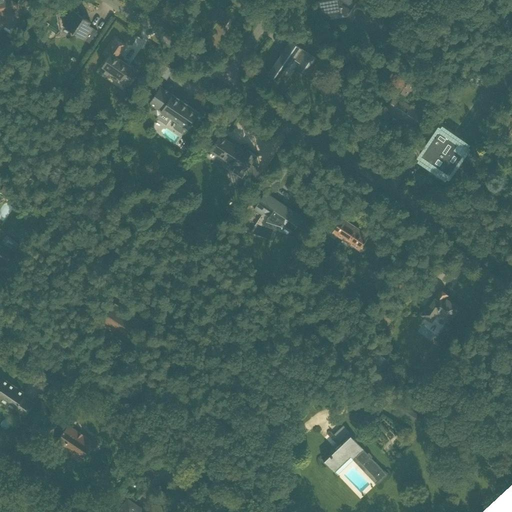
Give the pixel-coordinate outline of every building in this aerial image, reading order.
[(0,0),(0,25),(9,31),(30,0),(12,0),(11,1),(9,0),(0,0)] [(349,15),(360,0),(322,0),(318,1),(323,21),(349,15)] [(62,26),(84,39),(95,22),(73,9),(62,26)] [(118,50),(126,43),(114,31),(104,41),(111,49),(97,62),(120,87),(137,70),(118,50)] [(320,60),(292,40),(267,74),(282,85),(295,67),(308,76),(320,60)] [(149,103),(190,130),(201,112),(160,86),(149,103)] [(385,111),(412,131),(424,114),(396,94),(385,111)] [(450,182),(474,147),(441,125),(418,159),(450,182)] [(240,175),(254,154),(222,132),(208,153),(240,175)] [(290,235),(302,218),(267,192),(254,209),(290,235)] [(333,234),(360,252),(370,236),(343,218),(333,234)] [(0,267),(2,270),(15,252),(0,241),(0,267)] [(454,320),(464,306),(440,290),(422,317),(432,324),(437,317),(444,321),(448,316),(454,320)] [(101,325),(132,346),(146,325),(115,304),(101,325)] [(0,400),(25,418),(37,401),(0,375),(0,400)] [(79,463),(94,441),(69,423),(53,444),(79,463)] [(375,483),(386,473),(351,434),(323,458),(337,474),(354,458),(375,483)] [(147,511),(148,511),(128,496),(115,511),(147,511)]
